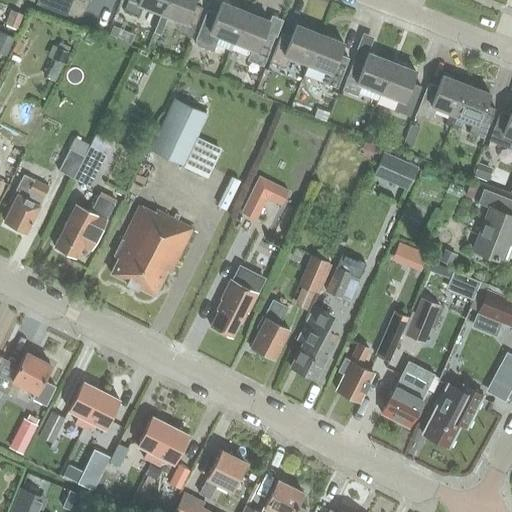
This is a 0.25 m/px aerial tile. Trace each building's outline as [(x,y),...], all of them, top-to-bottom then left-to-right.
[(37,0),(36,4),(66,15),(72,0),(37,0)] [(161,14),(166,0),(127,0),(123,12),(138,17),(143,7),(159,13),(161,14)] [(190,38),(202,8),(192,4),(194,0),(166,0),(161,14),(159,13),(152,32),(159,35),(167,16),(179,21),(175,32),(190,38)] [(233,42),(245,12),(221,2),(217,14),(207,10),(195,40),(196,46),(213,53),(216,45),(230,51),(233,42)] [(22,14),(12,10),(6,26),(16,29),(22,14)] [(263,66),(274,36),(265,32),(269,21),(245,12),(233,42),(251,50),(247,60),(263,66)] [(308,65),(319,34),(295,25),(291,36),(281,32),(269,62),(285,68),(289,57),(308,65)] [(109,35),(116,38),(120,29),(113,26),(109,35)] [(0,32),(0,54),(6,57),(14,39),(0,32)] [(319,34),(308,65),(326,72),(322,82),(337,88),(348,59),(339,55),(343,44),(319,34)] [(51,59),(64,65),(69,54),(56,48),(51,59)] [(379,93),(391,63),(367,53),(363,65),(353,61),(342,91),(357,97),(361,86),(379,93)] [(409,117),(420,87),(411,83),(415,72),(391,63),(379,93),(398,100),(394,111),(409,117)] [(454,115),(466,85),(442,75),(437,87),(428,83),(416,113),(431,119),(435,108),(453,114),(454,115)] [(483,139),(495,109),(485,105),(490,94),(466,85),(454,115),(453,114),(448,126),(458,130),(461,122),(471,126),(468,133),(483,139)] [(206,114),(172,98),(148,150),(182,166),(206,114)] [(313,117),(325,121),(328,113),(316,108),(313,117)] [(511,150),(511,108),(510,115),(500,111),(488,141),(511,150)] [(89,146),(88,145),(73,138),(56,171),(73,179),(89,146)] [(99,165),(104,154),(89,146),(73,179),(84,185),(95,163),(99,165)] [(416,167),(381,152),(372,173),(406,188),(416,167)] [(491,168),(476,163),(471,177),(485,182),(491,168)] [(39,206),(49,187),(23,174),(9,202),(12,204),(3,221),(26,232),(40,206),(39,206)] [(259,176),(241,212),(256,220),(266,199),(274,183),(259,176)] [(511,200),(483,189),(478,204),(488,208),(472,249),(502,261),(511,235),(511,200)] [(76,257),(82,245),(90,249),(114,203),(98,195),(90,212),(75,204),(54,246),(76,257)] [(170,273),(192,229),(155,210),(154,213),(139,205),(113,256),(118,258),(110,273),(126,281),(125,283),(137,289),(137,287),(153,295),(166,271),(170,273)] [(405,264),(404,266),(419,272),(427,255),(412,248),(408,258),(405,264)] [(457,255),(444,249),(439,261),(452,267),(457,255)] [(309,254),(296,284),(300,286),(313,292),(314,292),(327,262),(325,261),(314,257),(309,254)] [(449,279),(453,271),(435,263),(431,272),(449,279)] [(230,281),(232,282),(223,301),(221,300),(216,310),(217,311),(210,326),(232,337),(239,322),(241,323),(264,278),(239,265),(230,281)] [(350,274),(333,267),(324,290),(341,297),(350,274)] [(511,322),(511,301),(483,290),(475,313),(510,327),(511,322)] [(424,343),(440,306),(420,297),(404,335),(424,343)] [(287,307),(282,304),(271,299),(262,317),(256,328),(259,329),(250,346),(274,358),(288,329),(278,325),(287,307)] [(335,338),(323,332),(330,318),(312,309),(297,339),(302,342),(290,367),(315,379),(335,338)] [(374,355),(389,361),(408,318),(393,311),(374,355)] [(359,402),(373,373),(360,366),(369,349),(358,344),(349,361),(342,357),(336,370),(344,374),(335,390),(359,402)] [(12,381),(6,393),(15,398),(21,385),(36,393),(32,400),(44,406),(54,386),(42,380),(50,365),(26,353),(19,367),(12,381)] [(408,427),(420,403),(427,389),(434,375),(408,362),(393,390),(393,389),(381,413),(408,427)] [(434,375),(427,389),(432,392),(440,378),(434,375)] [(83,427),(101,391),(82,382),(68,410),(79,416),(75,423),(83,427)] [(447,384),(435,407),(422,434),(448,447),(460,424),(466,427),(482,395),(462,385),(459,390),(447,384)] [(105,429),(119,400),(101,391),(83,427),(90,431),(94,424),(105,429)] [(63,418),(50,411),(37,436),(50,443),(63,418)] [(28,414),(25,419),(35,424),(38,419),(28,414)] [(151,462),(169,426),(151,416),(137,445),(147,451),(144,458),(151,462)] [(173,464),(188,435),(169,426),(151,462),(159,465),(162,458),(173,464)] [(127,448),(116,443),(107,462),(117,467),(127,448)] [(91,491),(109,457),(93,449),(82,472),(68,465),(62,476),(91,491)] [(232,490),(245,464),(220,451),(207,477),(207,478),(199,494),(209,499),(217,483),(232,490)] [(160,470),(148,464),(143,475),(154,481),(160,470)] [(169,483),(180,489),(189,471),(178,465),(169,483)] [(296,506),(302,493),(277,480),(263,507),(264,508),(261,511),(257,511),(245,506),(242,511),(306,511),(307,511),(296,506)] [(40,511),(45,500),(20,490),(18,495),(10,511),(40,511)] [(209,511),(200,507),(203,502),(184,493),(173,511),(209,511)]
